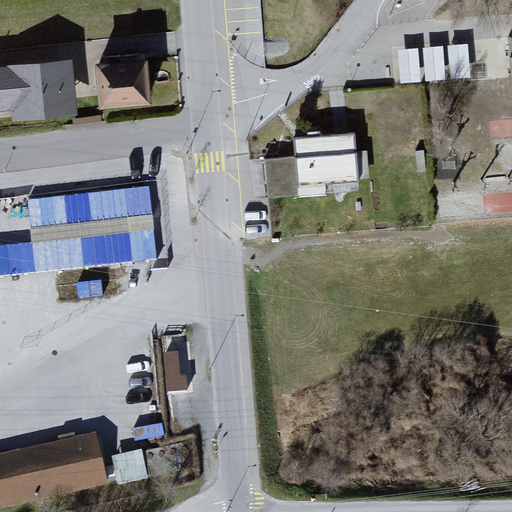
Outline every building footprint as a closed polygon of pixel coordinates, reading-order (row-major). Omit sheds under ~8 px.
[(403,77),(447,72),(444,42),(400,46),(403,77)] [(75,113),(71,61),(9,66),(9,69),(0,69),(0,109),(12,108),(13,119),(75,113)] [(97,67),(101,107),(149,104),(145,63),(97,67)] [(362,179),(357,128),(296,134),(297,149),(262,153),(266,198),(330,192),(329,182),(362,179)] [(0,269),(151,259),(146,189),(100,192),(102,230),(0,236),(0,269)] [(182,382),(180,346),(166,346),(167,382),(182,382)] [(0,454),(0,504),(105,481),(94,434),(0,454)]
